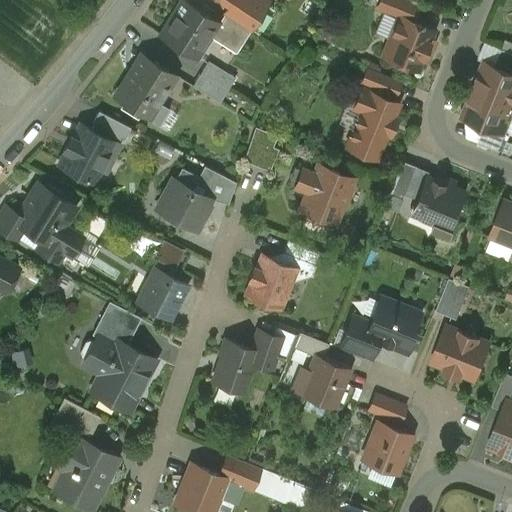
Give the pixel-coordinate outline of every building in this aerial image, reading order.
[(217,20),(185,0),(181,0),(173,13),(159,34),(165,38),(194,57),(208,34),(217,20)] [(265,0),(226,0),(230,3),(224,12),(248,27),(265,0)] [(417,3),(411,0),(379,0),(377,7),(399,16),(399,15),(411,19),(417,3)] [(248,27),(224,12),(218,20),(217,20),(208,34),(236,52),(250,28),(248,27)] [(411,19),(399,15),(399,16),(384,54),(417,68),(422,57),(424,58),(432,40),(429,39),(433,29),(411,19)] [(511,51),(501,47),(494,64),(511,71),(511,51)] [(176,73),(144,54),(134,70),(131,68),(114,96),(147,116),(164,88),(166,89),(176,73)] [(235,76),(207,59),(200,71),(227,88),(235,76)] [(511,71),(494,64),(484,60),(473,89),(511,104),(511,71)] [(379,73),(367,67),(361,82),(363,83),(361,87),(372,91),(379,73)] [(227,88),(200,71),(191,85),(219,102),(227,88)] [(372,91),(361,87),(353,107),(361,110),(347,145),(376,157),(386,132),(389,134),(396,117),(393,116),(398,102),(372,91)] [(511,108),(511,104),(473,89),(462,115),(484,124),(503,131),(503,130),(511,108)] [(79,115),(56,159),(93,178),(98,168),(107,172),(128,126),(95,109),(90,120),(79,115)] [(503,131),(484,124),(477,142),(502,152),(510,133),(503,130),(503,131)] [(277,134),(255,125),(251,136),(272,145),(277,134)] [(272,145),(251,136),(243,159),(269,169),(278,147),(272,145)] [(415,165),(401,160),(388,193),(402,199),(415,165)] [(352,177),(317,163),(314,172),(302,168),(296,184),(307,189),(300,206),(335,220),(342,203),(346,204),(352,188),(349,186),(352,177)] [(235,180),(204,164),(198,175),(181,166),(175,178),(210,197),(228,202),(235,180)] [(445,182),(426,174),(412,209),(426,214),(424,218),(435,222),(439,211),(455,218),(466,190),(453,185),(455,181),(447,177),(445,182)] [(175,178),(172,177),(162,195),(168,199),(162,210),(164,211),(162,216),(178,225),(181,220),(196,228),(202,217),(201,215),(210,197),(175,178)] [(75,205),(37,181),(18,212),(14,219),(25,226),(43,237),(50,242),(64,224),(75,205)] [(511,201),(505,199),(491,234),(511,242),(511,201)] [(18,212),(4,204),(0,211),(0,227),(18,239),(25,226),(14,219),(18,212)] [(455,218),(439,211),(435,222),(431,231),(450,239),(458,219),(455,218)] [(82,235),(64,224),(50,242),(43,237),(36,247),(54,259),(59,257),(64,250),(70,254),(82,235)] [(321,251),(287,238),(278,260),(295,267),(290,280),(311,275),(321,251)] [(278,260),(261,253),(256,267),(254,266),(249,277),(251,278),(246,292),(262,298),(265,291),(282,298),(290,280),(295,267),(278,260)] [(19,266),(0,256),(0,288),(6,292),(19,266)] [(187,283),(154,266),(137,300),(169,317),(187,283)] [(449,276),(436,309),(456,317),(469,284),(449,276)] [(421,312),(380,295),(370,321),(365,333),(377,338),(379,338),(382,337),(389,339),(391,343),(406,349),(421,312)] [(140,316),(109,299),(100,316),(105,318),(100,329),(127,343),(140,316)] [(370,321),(352,314),(339,346),(369,358),(377,338),(365,333),(370,321)] [(299,330),(273,319),(268,332),(282,336),(275,357),(287,361),(293,346),(299,330)] [(489,340),(447,323),(432,359),(447,365),(446,368),(459,374),(460,371),(474,376),(489,340)] [(268,332),(258,328),(251,347),(261,351),(258,361),(271,366),(275,357),(282,336),(268,332)] [(127,343),(100,329),(94,340),(90,338),(85,339),(80,349),(81,355),(85,357),(83,362),(100,371),(91,389),(129,409),(155,358),(127,343)] [(329,342),(299,330),(293,346),(315,354),(315,353),(323,356),(329,342)] [(251,347),(227,339),(213,378),(243,389),(250,366),(255,368),(258,361),(261,351),(251,347)] [(323,356),(315,353),(315,354),(300,390),(333,404),(349,367),(323,356)] [(511,390),(511,373),(505,371),(492,404),(503,408),(507,398),(509,399),(511,390)] [(216,400),(232,404),(236,387),(220,383),(216,400)] [(100,415),(64,396),(49,424),(71,435),(72,432),(87,440),(100,415)] [(511,400),(509,399),(507,398),(503,408),(489,444),(511,452),(511,400)] [(411,433),(377,420),(362,457),(396,470),(411,433)] [(87,440),(72,432),(71,435),(57,460),(68,466),(68,468),(57,489),(90,507),(117,455),(87,440)] [(294,480),(227,453),(219,473),(227,476),(226,478),(285,502),(294,480)] [(190,462),(174,502),(200,511),(212,511),(226,478),(227,476),(219,473),(190,462)]
